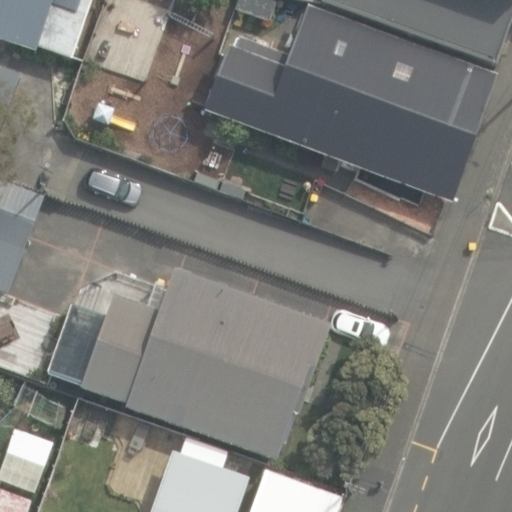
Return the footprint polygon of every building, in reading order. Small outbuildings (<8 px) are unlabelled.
[(0,0),(0,42),(45,56),(59,12),(79,18),(84,0),(0,0)] [(511,0),(321,0),(320,4),(495,67),(511,9),(511,0)] [(181,112),(441,207),(487,82),(298,12),(278,66),(228,48),(224,58),(218,56),(203,97),(189,92),(181,112)] [(0,132),(20,75),(0,67),(0,132)] [(0,262),(12,227),(0,222),(0,262)] [(330,324),(174,269),(160,310),(114,294),(78,394),(275,463),(291,419),(296,421),(330,324)] [(0,338),(0,369),(50,386),(76,307),(28,291),(23,308),(12,304),(0,338)] [(156,511),(239,511),(251,481),(177,455),(156,511)] [(0,511),(30,511),(34,503),(0,491),(0,511)]
